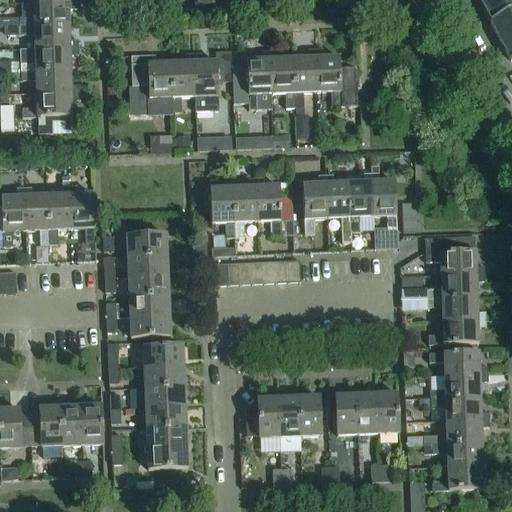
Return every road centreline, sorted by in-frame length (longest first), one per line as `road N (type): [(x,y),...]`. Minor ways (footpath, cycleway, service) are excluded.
road 1 (residential): [(229,511),(223,309),(398,304)]
road 2 (tertiary): [(511,115),(442,0)]
